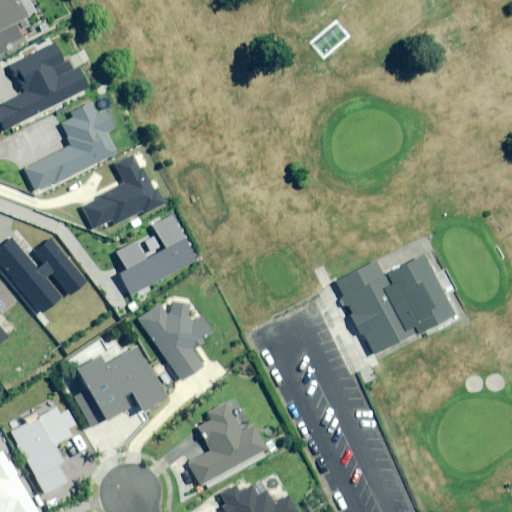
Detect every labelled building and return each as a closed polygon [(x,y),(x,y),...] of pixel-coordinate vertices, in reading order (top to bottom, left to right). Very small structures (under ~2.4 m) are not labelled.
[(18,0),(0,0),(0,53),(6,50),(5,47),(23,38),(15,23),(27,17),(18,0)] [(66,62),(57,43),(9,68),(14,78),(18,76),(27,93),(0,106),(0,120),(6,132),(90,89),(80,68),(60,78),(54,68),(66,62)] [(23,170),(35,193),(117,151),(106,131),(115,126),(107,110),(98,115),(92,103),(71,114),(60,119),(73,144),(23,170)] [(142,214),(145,220),(150,217),(149,215),(167,205),(138,149),(111,163),(122,184),(98,196),(99,200),(82,209),(94,234),(111,225),(113,229),(142,214)] [(118,273),(132,296),(195,258),(170,217),(153,227),(166,249),(149,259),(137,239),(115,251),(126,269),(118,273)] [(10,238),(0,246),(0,264),(40,314),(60,298),(44,278),(51,273),(69,295),(86,282),(51,239),(35,252),(45,263),(36,270),(10,238)] [(377,261),(336,282),(373,354),(452,315),(421,253),(382,272),(377,261)] [(0,316),(18,302),(0,279),(0,348),(15,336),(0,317),(0,316)] [(206,366),(196,351),(205,344),(202,339),(214,331),(203,316),(194,323),(189,315),(190,304),(174,302),(170,317),(161,305),(140,320),(183,382),(206,366)] [(98,356),(73,370),(84,390),(72,397),(90,430),(128,409),(121,396),(129,392),(141,414),(168,399),(138,344),(115,356),(102,364),(98,356)] [(242,432),(225,402),(206,413),(211,421),(197,429),(210,451),(187,464),(199,486),(266,449),(254,426),(242,432)] [(54,497),(68,490),(64,483),(71,480),(54,447),(72,437),(68,430),(76,426),(68,411),(61,415),(57,408),(11,432),(44,494),(51,490),(54,497)] [(37,511),(17,474),(4,451),(0,453),(0,511),(37,511)] [(224,504),(221,506),(223,511),(296,511),(297,511),(288,496),(273,504),(266,491),(256,497),(250,487),(239,493),(235,487),(219,496),(224,504)]
